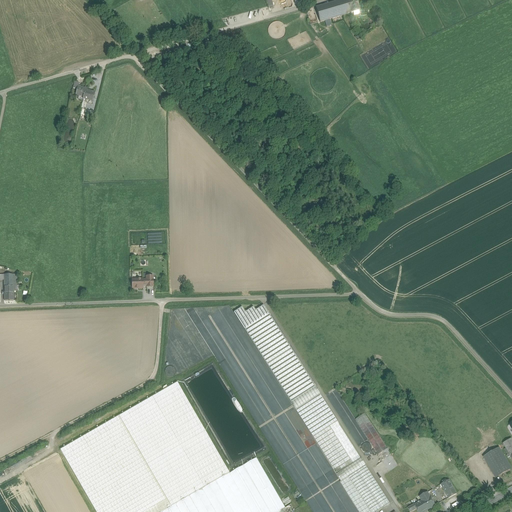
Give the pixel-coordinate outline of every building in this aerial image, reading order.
[(346,0),(341,0),(316,8),(320,22),(345,15),(346,17),(347,17),(347,15),(350,14),(350,13),(346,0)] [(356,0),(346,0),(350,13),(359,11),(356,0)] [(95,93),(87,91),(87,89),(78,87),(77,89),(76,95),(79,96),(78,99),(83,100),(83,103),(85,103),(85,102),(92,104),(95,93)] [(10,212),(0,209),(0,243),(2,244),(10,212)] [(11,212),(0,259),(0,266),(12,269),(25,215),(11,212)] [(13,275),(4,275),(4,281),(4,287),(13,287),(13,275)] [(153,277),(146,277),(146,280),(143,280),(143,279),(138,280),(133,280),(132,280),(132,289),(133,289),(138,289),(143,289),(143,286),(147,286),(147,287),(153,287),(153,286),(153,280),(153,277)] [(13,287),(4,287),(4,301),(13,301),(13,292),(13,287)] [(320,394),(264,306),(255,311),(253,307),(245,312),(242,307),(234,313),(295,410),(320,394)] [(177,382),(119,416),(171,507),(189,497),(202,489),(229,474),(229,473),(177,382)] [(320,394),(295,410),(313,437),(330,426),(337,421),(320,394)] [(365,413),(355,419),(377,454),(383,451),(386,455),(390,453),(365,413)] [(162,511),(171,507),(119,416),(60,450),(96,511),(162,511)] [(362,459),(338,421),(337,421),(330,426),(354,464),(362,459)] [(354,464),(330,426),(313,437),(337,474),(354,464)] [(293,445),(301,440),(295,429),(291,431),(290,430),(286,433),(293,445)] [(511,455),(511,439),(511,438),(503,443),(510,456),(511,455)] [(372,448),(372,446),(371,444),(370,443),(368,442),(366,442),(364,443),(363,444),(362,446),(362,447),(362,449),(363,451),(365,452),(366,452),(368,452),(370,451),(371,450),(372,448)] [(511,469),(499,449),(484,457),(496,477),(511,469)] [(305,500),(319,491),(296,453),(293,456),(294,458),(291,460),(295,466),(293,467),(294,468),(291,470),(293,472),(289,474),(305,500)] [(89,511),(59,454),(26,471),(47,511),(89,511)] [(285,508),(256,458),(243,466),(269,511),(277,511),(282,510),(285,508)] [(354,464),(337,474),(341,481),(348,477),(366,466),(362,459),(354,464)] [(269,511),(243,466),(229,473),(229,474),(251,511),(269,511)] [(375,511),(390,503),(366,466),(348,477),(370,511),(375,511)] [(251,511),(229,474),(202,489),(215,511),(251,511)] [(370,511),(348,477),(341,481),(341,482),(360,511),(370,511)] [(449,480),(441,485),(449,499),(457,494),(449,480)] [(215,511),(202,489),(189,497),(197,511),(215,511)] [(430,496),(430,497),(427,492),(420,497),(422,501),(419,502),(418,503),(418,504),(414,505),(418,511),(424,511),(435,506),(430,496)] [(171,507),(162,511),(197,511),(189,497),(171,507)]
